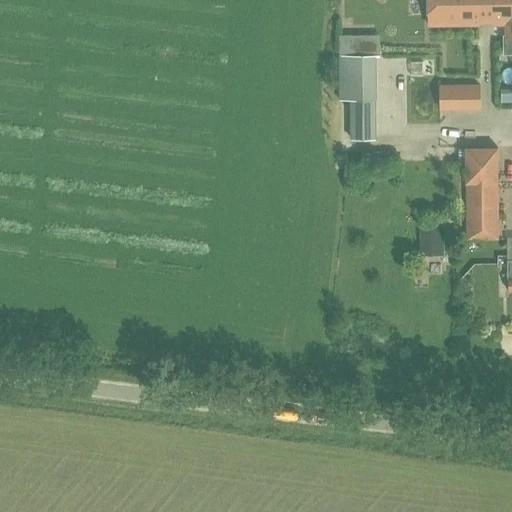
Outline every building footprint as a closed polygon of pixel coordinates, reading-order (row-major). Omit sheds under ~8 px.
[(430,0),(430,9),(427,9),(427,27),(477,26),(476,0),(430,0)] [(511,1),(492,1),(493,25),(505,25),(505,38),(511,37),(511,1)] [(341,55),(352,55),(352,35),(341,35),(341,55)] [(339,56),(339,138),(376,138),(376,56),(339,56)] [(453,110),(453,86),(439,87),(440,111),(453,110)] [(466,86),(453,86),(453,110),(466,110),(466,86)] [(478,86),(466,86),(466,110),(479,110),(478,86)] [(511,92),(501,93),(501,104),(511,103),(511,92)] [(465,147),(466,241),(499,239),(498,147),(465,147)] [(389,160),(389,150),(374,150),(374,160),(389,160)]
